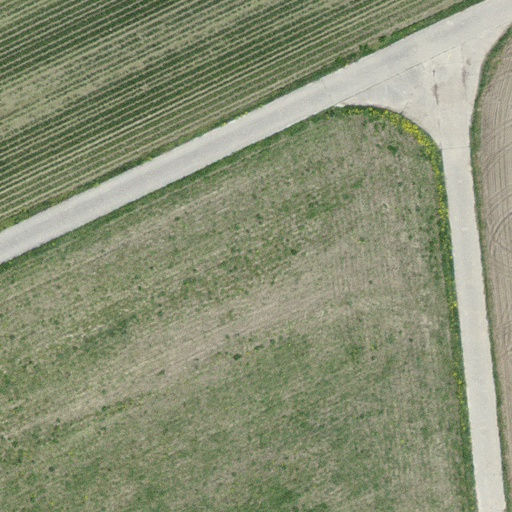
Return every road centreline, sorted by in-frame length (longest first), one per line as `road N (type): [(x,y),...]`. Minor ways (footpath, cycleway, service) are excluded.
road 1 (track): [(0,247),(443,36)]
road 2 (track): [(443,36),(493,511)]
